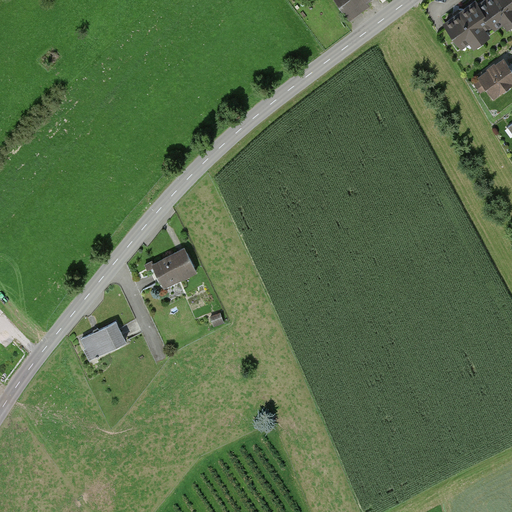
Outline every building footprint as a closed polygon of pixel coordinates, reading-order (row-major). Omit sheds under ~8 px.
[(370,0),(340,0),(351,14),(370,0)] [(477,0),(474,0),(445,21),(462,46),(471,40),(474,44),(490,33),(487,28),(495,24),(479,2),(477,0)] [(511,0),(482,0),(479,2),(495,24),(497,27),(506,21),(509,25),(511,23),(511,0)] [(511,87),(511,65),(507,59),(476,81),(484,93),(490,88),(497,98),(511,87)] [(195,271),(184,250),(155,264),(166,285),(195,271)] [(127,340),(117,320),(82,338),(87,348),(85,349),(90,359),(127,340)]
